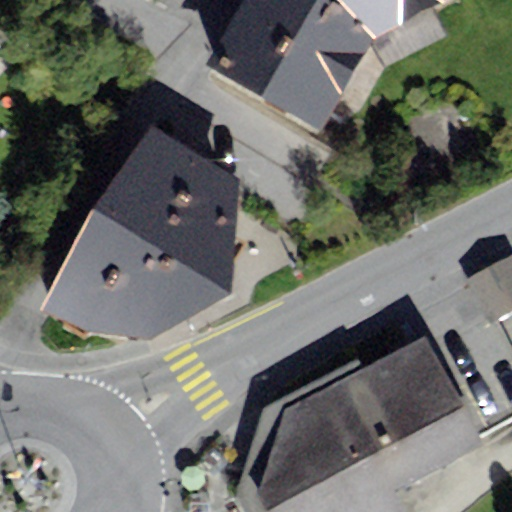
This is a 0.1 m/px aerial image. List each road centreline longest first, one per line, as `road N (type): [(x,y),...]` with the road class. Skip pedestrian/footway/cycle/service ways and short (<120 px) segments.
road 1 (residential): [(3,412),(21,335),(140,109),(209,39),(231,0)]
road 2 (tertiary): [(511,224),(275,337),(92,440)]
